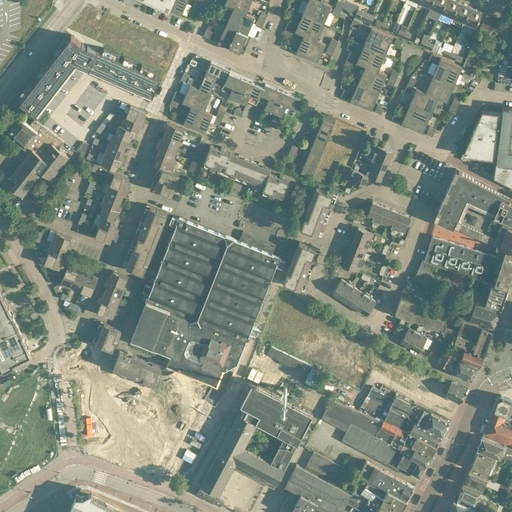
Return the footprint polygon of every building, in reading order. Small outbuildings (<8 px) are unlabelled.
[(136,0),(138,1),(139,0),(142,0),(170,12),(170,11),(169,11),(170,9),(174,0),(136,0)] [(181,14),(187,0),(174,0),(170,9),(181,14)] [(235,8),(238,0),(226,0),(224,4),(233,8),(235,8)] [(246,13),(251,0),(238,0),(235,8),(244,12),(246,13)] [(313,18),(321,1),(319,0),(308,0),(302,13),(313,18)] [(441,11),(446,0),(432,0),(430,6),(441,11)] [(453,16),(459,2),(455,0),(446,0),(441,11),(453,16)] [(332,5),(323,1),(323,2),(321,1),(313,18),(324,23),(332,5)] [(345,1),(342,7),(346,8),(350,14),(354,5),(345,1)] [(464,21),(471,7),(459,2),(453,16),(464,21)] [(482,12),(471,7),(464,21),(475,26),(482,12)] [(237,30),(244,12),(235,8),(233,8),(226,25),(237,30)] [(374,16),(357,9),(355,16),(371,23),(374,16)] [(244,12),(237,30),(247,34),(255,17),(246,13),(244,12)] [(486,32),(494,15),(488,12),(480,29),(486,32)] [(306,36),(313,18),(302,13),(295,31),(304,35),(306,36)] [(492,35),(500,18),(494,15),(486,32),(492,35)] [(317,40),(324,23),(313,18),(306,36),(314,39),(316,40),(317,40)] [(229,47),(237,30),(226,25),(218,42),(229,47)] [(375,49),(382,31),(372,27),(364,44),(375,49)] [(402,37),(405,32),(399,29),(396,35),(402,37)] [(237,30),(229,47),(232,48),(239,51),(239,52),(243,54),(251,36),(247,34),(237,30)] [(393,36),(382,31),(375,49),(385,54),(393,36)] [(411,34),(405,32),(402,37),(409,40),(411,34)] [(23,96),(20,101),(36,113),(76,62),(152,96),(161,78),(155,75),(140,68),(135,66),(134,66),(123,61),(122,60),(118,58),(119,54),(104,47),(102,51),(87,45),(86,46),(71,35),(68,39),(67,40),(57,52),(57,53),(51,61),(47,58),(37,72),(40,74),(34,83),(33,83),(24,96),(23,96)] [(307,57),(314,39),(306,36),(304,35),(296,52),(307,57)] [(325,44),(317,40),(316,40),(314,39),(307,57),(318,61),(325,44)] [(425,47),(428,41),(422,39),(419,45),(425,47)] [(434,44),(428,41),(425,47),(431,50),(434,44)] [(367,66),(375,49),(364,44),(356,62),(365,66),(367,66)] [(378,71),(385,54),(375,49),(367,66),(376,70),(378,71)] [(451,58),(453,53),(445,49),(442,55),(451,58)] [(444,79),(451,62),(440,57),(433,74),(444,79)] [(211,61),(206,70),(217,75),(226,79),(226,78),(233,81),(236,74),(229,71),(230,69),(211,61)] [(462,66),(451,62),(444,79),(454,84),(462,66)] [(368,87),(376,70),(367,66),(365,66),(358,82),(368,87)] [(217,75),(213,84),(222,87),(221,89),(230,93),(233,85),(251,93),(248,101),(256,104),(258,101),(266,104),(269,97),(287,105),(284,112),(292,116),(300,98),(266,82),(264,86),(257,83),(258,80),(230,68),(230,69),(229,71),(236,74),(233,81),(226,78),(226,79),(217,75)] [(213,84),(217,75),(206,70),(199,87),(201,88),(210,92),(213,84)] [(387,74),(378,71),(376,70),(368,87),(379,92),(387,74)] [(436,96),(444,79),(433,74),(425,91),(427,92),(436,96)] [(447,101),(454,84),(444,79),(436,96),(438,97),(438,98),(447,101)] [(361,105),(368,87),(358,82),(350,100),(361,105)] [(193,106),(201,88),(199,87),(190,83),(182,101),(191,105),(193,106)] [(248,101),(251,93),(233,85),(230,93),(228,96),(246,104),(248,101)] [(371,109),(379,92),(368,87),(361,105),(371,109)] [(420,110),(427,92),(425,91),(417,87),(409,105),(420,110)] [(211,93),(210,92),(201,88),(193,106),(202,110),(204,110),(211,93)] [(430,115),(438,98),(438,97),(436,96),(427,92),(420,110),(430,115)] [(284,112),(287,105),(269,97),(266,104),(264,107),(282,115),(284,112)] [(145,110),(135,106),(130,105),(126,115),(143,122),(145,117),(143,116),(145,111),(145,110)] [(191,105),(183,122),(194,127),(202,110),(193,106),(191,105)] [(412,127),(420,110),(409,105),(401,122),(412,127)] [(511,107),(502,106),(502,112),(482,110),(464,150),(465,150),(473,151),(472,155),(483,157),(483,152),(488,153),(488,157),(496,158),(494,176),(511,185),(511,107)] [(213,114),(204,110),(202,110),(194,127),(205,132),(213,114)] [(423,132),(430,115),(420,110),(412,127),(423,132)] [(141,127),(143,122),(126,115),(126,116),(120,113),(116,122),(120,124),(119,124),(137,131),(139,126),(141,127)] [(326,141),(337,117),(332,115),(330,122),(323,119),(315,136),(326,141)] [(64,142),(34,118),(33,119),(35,120),(31,126),(22,118),(15,126),(13,127),(10,130),(10,133),(10,134),(17,139),(15,142),(21,148),(24,145),(25,146),(26,145),(32,149),(11,176),(17,181),(12,188),(22,195),(41,171),(50,178),(68,156),(59,148),(64,142)] [(180,139),(184,128),(167,121),(165,126),(167,127),(165,133),(180,139)] [(135,136),(137,131),(119,124),(116,134),(115,134),(130,140),(133,135),(135,136)] [(129,145),(130,140),(115,134),(113,133),(109,143),(124,149),(126,144),(129,145)] [(176,149),(180,139),(165,133),(163,138),(161,137),(159,142),(176,149)] [(323,150),(326,141),(315,136),(312,145),(308,154),(319,159),(323,150)] [(85,153),(89,144),(85,142),(83,141),(76,150),(85,153)] [(172,158),(176,149),(159,142),(157,147),(159,148),(157,153),(172,158)] [(122,154),(124,149),(109,143),(105,153),(122,160),(124,155),(122,154)] [(210,144),(203,161),(206,162),(211,164),(210,168),(215,170),(216,166),(223,169),(222,173),(235,178),(250,184),(255,186),(256,182),(264,185),(262,189),(270,192),(268,196),(274,198),(275,194),(283,197),(289,180),(285,178),(279,176),(269,172),(271,168),(270,168),(227,151),(220,148),(210,144)] [(367,151),(367,152),(388,161),(392,151),(377,145),(375,151),(373,151),(369,150),(367,151)] [(385,170),(388,161),(367,152),(366,153),(367,155),(372,157),(369,164),(385,170)] [(121,165),(122,160),(105,153),(101,163),(116,169),(118,164),(121,165)] [(168,169),(172,158),(157,153),(155,158),(158,159),(156,164),(159,165),(168,169)] [(312,176),(319,159),(308,154),(301,171),(312,176)] [(381,180),(385,170),(369,164),(365,174),(368,175),(381,180)] [(171,194),(176,181),(180,173),(168,169),(159,165),(151,186),(171,194)] [(352,173),(349,178),(364,184),(368,175),(365,174),(358,171),(353,169),(351,168),(350,170),(351,172),(352,173)] [(456,169),(438,209),(442,210),(437,220),(490,243),(491,241),(488,239),(498,216),(504,219),(511,202),(502,198),(504,194),(456,169)] [(127,184),(129,179),(109,171),(105,181),(110,183),(127,190),(129,185),(127,184)] [(143,291),(137,309),(142,311),(138,320),(189,340),(192,331),(224,343),(215,365),(233,372),(249,333),(252,334),(255,335),(259,327),(258,326),(281,268),(282,268),(282,267),(285,260),(284,259),(296,231),(290,217),(198,181),(185,187),(173,215),(172,215),(169,223),(170,224),(147,282),(146,282),(142,291),(143,291)] [(125,195),(127,190),(110,183),(106,193),(121,199),(123,194),(125,195)] [(321,235),(337,194),(316,186),(300,227),(321,235)] [(119,204),(121,199),(106,193),(102,203),(119,210),(121,205),(119,204)] [(373,227),(382,205),(372,201),(366,216),(372,219),(371,220),(373,222),(372,225),(373,226),(373,227)] [(99,202),(95,212),(103,215),(118,221),(120,216),(117,215),(119,210),(102,203),(99,202)] [(143,273),(167,213),(167,212),(147,204),(122,265),(143,273)] [(386,224),(392,209),(382,205),(373,227),(374,227),(376,226),(377,224),(379,223),(380,222),(386,224)] [(393,234),(401,213),(392,209),(386,224),(391,226),(390,227),(391,230),(390,232),(391,234),(393,234)] [(411,217),(401,213),(393,234),(394,235),(395,234),(396,232),(399,231),(399,229),(405,232),(411,217)] [(97,333),(94,335),(106,355),(109,353),(112,357),(109,359),(114,366),(117,365),(120,369),(117,371),(122,378),(125,377),(128,381),(125,383),(130,390),(133,388),(136,393),(133,395),(138,402),(141,400),(144,405),(141,406),(149,417),(151,416),(154,420),(152,422),(168,446),(182,437),(179,432),(183,430),(191,411),(188,410),(190,405),(193,406),(196,398),(193,397),(195,392),(198,393),(201,385),(198,383),(200,378),(203,379),(206,371),(204,370),(206,365),(208,366),(212,358),(207,356),(209,350),(207,349),(210,342),(212,343),(214,336),(213,335),(215,328),(217,329),(220,322),(218,321),(221,315),(223,315),(225,308),(224,308),(226,301),(228,301),(231,294),(229,294),(232,287),(234,288),(236,281),(235,280),(237,273),(239,274),(242,266),(240,266),(243,259),(245,260),(245,259),(243,258),(246,251),(248,252),(251,245),(235,239),(236,237),(178,214),(177,217),(173,215),(169,223),(174,225),(165,245),(216,265),(219,266),(186,349),(187,349),(167,399),(132,346),(136,344),(132,338),(105,327),(103,329),(104,329),(97,333)] [(116,226),(118,221),(103,215),(99,225),(116,232),(118,227),(116,226)] [(511,251),(511,228),(501,224),(499,229),(495,238),(493,244),(494,244),(495,245),(495,246),(497,246),(497,245),(511,251)] [(114,237),(116,232),(99,225),(95,235),(110,241),(112,236),(114,237)] [(371,238),(373,233),(358,227),(354,236),(372,243),(372,242),(373,241),(372,239),(371,238)] [(69,243),(71,238),(71,237),(56,231),(52,241),(70,248),(71,243),(69,243)] [(508,286),(511,272),(511,253),(505,250),(503,257),(464,245),(432,235),(424,260),(433,264),(484,280),(507,287),(508,286)] [(372,243),(354,236),(350,246),(365,252),(367,247),(369,248),(371,246),(371,245),(372,243)] [(68,253),(70,248),(52,241),(48,251),(63,257),(65,252),(68,253)] [(320,249),(299,241),(283,282),(303,290),(320,249)] [(363,257),(365,252),(350,246),(347,256),(364,262),(365,261),(366,261),(364,258),(363,257)] [(61,263),(63,257),(48,251),(44,262),(61,269),(63,264),(61,263)] [(363,264),(364,262),(347,256),(343,265),(358,271),(360,266),(361,266),(364,265),(363,264)] [(425,282),(433,264),(424,260),(422,260),(414,277),(425,282)] [(71,286),(78,268),(73,267),(72,269),(66,267),(60,282),(71,286)] [(81,290),(87,275),(82,273),(82,270),(78,268),(71,286),(81,290)] [(124,286),(128,276),(113,270),(111,276),(108,275),(107,279),(124,286)] [(91,294),(98,277),(93,275),(92,277),(87,275),(81,290),(91,294)] [(431,284),(425,282),(414,277),(408,275),(406,281),(428,291),(431,284)] [(341,297),(351,281),(350,281),(350,279),(347,280),(346,281),(341,278),(332,291),(341,297)] [(120,296),(124,286),(107,279),(105,284),(107,285),(105,290),(120,296)] [(501,307),(507,287),(484,280),(481,290),(474,288),(470,299),(501,307)] [(350,303),(359,289),(354,286),(355,285),(354,283),(353,283),(351,281),(341,297),(350,303)] [(32,353),(0,287),(0,368),(3,367),(3,369),(4,369),(4,367),(13,363),(13,364),(14,364),(14,362),(32,353)] [(358,308),(369,293),(367,292),(367,291),(364,291),(364,293),(359,289),(350,303),(358,308)] [(116,307),(120,296),(105,290),(103,296),(100,295),(99,300),(116,307)] [(376,301),(371,297),(372,296),(371,294),(370,294),(369,293),(358,308),(367,314),(376,301)] [(483,353),(490,336),(492,330),(463,318),(458,331),(446,326),(447,323),(416,309),(420,302),(401,294),(395,311),(402,315),(420,322),(423,323),(425,324),(435,329),(441,332),(440,333),(441,334),(458,342),(465,346),(483,353)] [(112,317),(116,307),(99,300),(97,304),(99,305),(97,311),(112,317)] [(497,318),(500,309),(475,302),(473,309),(497,318)] [(494,327),(497,318),(473,309),(472,310),(460,306),(457,315),(494,327)] [(410,346),(422,323),(423,323),(420,322),(417,327),(414,328),(414,329),(409,326),(401,340),(410,346)] [(419,351),(427,337),(422,334),(422,333),(422,330),(425,324),(423,323),(422,323),(410,346),(419,351)] [(484,353),(483,353),(465,346),(458,342),(455,350),(461,353),(459,357),(460,358),(479,366),(484,353)] [(303,361),(271,345),(267,354),(307,375),(312,366),(303,361)] [(479,366),(460,358),(459,357),(458,358),(446,351),(439,363),(453,372),(472,380),(479,366)] [(252,367),(248,376),(258,382),(263,373),(252,367)] [(427,367),(425,373),(446,383),(445,385),(448,387),(444,395),(459,403),(467,388),(468,387),(451,379),(437,372),(427,367)] [(201,484),(219,493),(233,466),(275,488),(313,414),(261,387),(252,382),(240,405),(244,407),(241,413),(239,413),(201,484)] [(450,420),(416,403),(413,403),(395,394),(393,398),(381,392),(383,390),(372,384),(366,395),(370,397),(370,396),(390,407),(390,406),(409,416),(424,424),(443,434),(450,420)] [(511,398),(501,395),(497,397),(492,408),(509,414),(511,415),(511,398)] [(370,397),(364,408),(384,418),(399,425),(404,414),(390,406),(390,407),(370,396),(370,397)] [(331,398),(325,410),(349,424),(351,421),(388,442),(418,459),(426,464),(431,455),(379,427),(382,421),(359,410),(337,400),(337,401),(331,398)] [(511,415),(509,414),(492,408),(483,434),(508,444),(507,444),(511,446),(511,415)] [(420,476),(426,464),(418,459),(388,442),(351,421),(349,424),(325,410),(321,416),(346,430),(341,439),(407,474),(411,473),(412,471),(420,476)] [(409,416),(406,421),(413,424),(410,431),(437,445),(443,434),(424,424),(409,416)] [(431,455),(437,445),(410,431),(403,430),(383,419),(382,421),(379,427),(431,455)] [(507,444),(508,444),(483,434),(482,436),(477,449),(498,457),(500,458),(500,457),(510,462),(511,458),(511,448),(506,446),(507,444)] [(494,467),(498,457),(477,449),(471,464),(471,466),(472,467),(470,470),(485,477),(490,465),(494,467)] [(342,511),(348,502),(355,488),(356,487),(344,481),(340,479),(346,467),(313,450),(304,468),(296,463),(289,476),(284,485),(300,493),(289,511),(342,511)] [(365,460),(358,473),(362,475),(362,476),(407,500),(415,486),(406,481),(383,469),(374,465),(365,460)] [(468,470),(464,481),(482,489),(484,484),(497,490),(500,483),(487,477),(487,478),(485,477),(470,470),(468,470)] [(362,476),(356,487),(355,488),(364,493),(397,511),(400,511),(407,500),(362,476)] [(462,484),(458,495),(459,496),(494,511),(495,511),(499,505),(478,495),(480,491),(472,488),(462,484)] [(199,488),(196,493),(220,506),(221,505),(223,501),(199,488)] [(359,504),(364,493),(355,488),(348,502),(357,507),(359,504)] [(83,494),(79,494),(76,494),(68,511),(122,511),(92,495),(93,491),(91,490),(83,494)] [(397,511),(364,493),(359,504),(357,507),(357,511),(397,511)] [(494,511),(459,496),(457,499),(456,501),(455,501),(451,509),(449,511),(494,511)]
